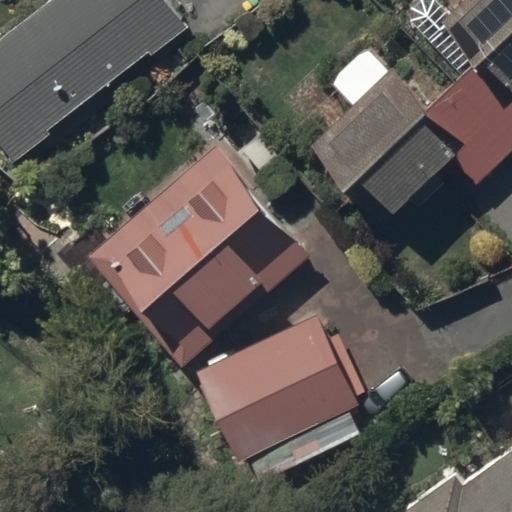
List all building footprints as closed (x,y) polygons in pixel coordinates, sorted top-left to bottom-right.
[(154,51),(190,23),(172,0),(48,0),(0,38),(0,137),(17,160),(53,131),(50,127),(151,47),(154,51)] [(352,99),(311,139),(380,210),(391,200),(397,207),(413,192),(422,201),(447,177),(437,167),(452,153),(478,179),(511,146),(511,0),(467,0),(444,23),(477,56),(430,101),(395,66),(392,68),(369,45),(333,80),(352,99)] [(185,363),(311,249),(213,141),(87,255),(185,363)] [(318,309),(199,367),(255,481),(300,459),(288,434),(301,428),(304,434),(311,431),(317,444),(355,425),(346,407),(362,399),(318,309)] [(511,511),(511,446),(465,480),(458,471),(401,511),(511,511)]
